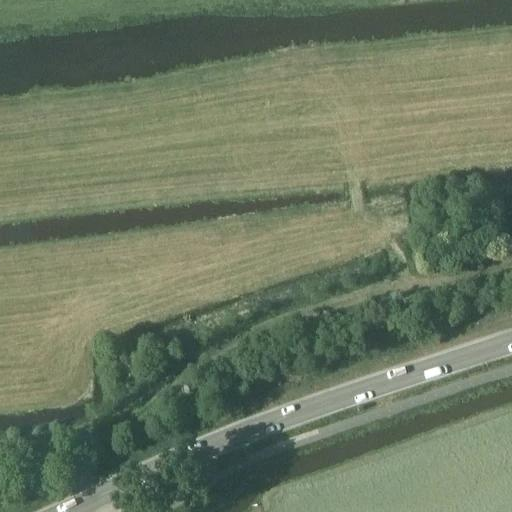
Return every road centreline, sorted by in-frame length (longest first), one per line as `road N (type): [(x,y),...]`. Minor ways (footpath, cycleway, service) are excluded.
road 1 (track): [(511,267),(265,333),(182,372),(105,422),(0,446)]
road 2 (tertiary): [(66,511),(255,428),(511,342)]
road 3 (track): [(406,295),(340,157)]
